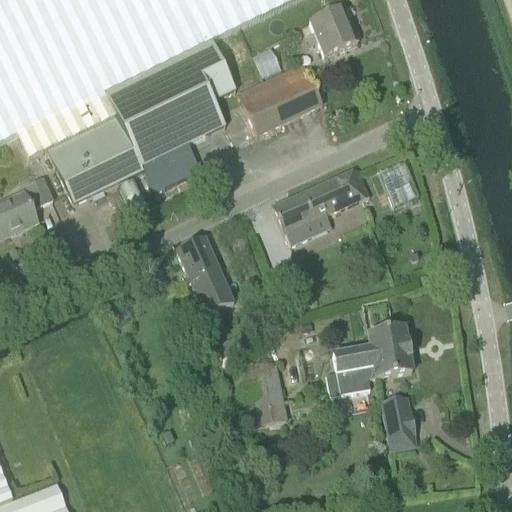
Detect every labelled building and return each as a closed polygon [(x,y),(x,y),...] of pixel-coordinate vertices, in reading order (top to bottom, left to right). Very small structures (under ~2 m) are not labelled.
[(0,0),(0,148),(16,141),(28,165),(46,156),(73,211),(141,178),(139,174),(187,150),(224,132),(212,107),(234,96),(211,49),(103,102),(102,99),(303,0),(0,0)] [(313,39),(304,42),(309,52),(317,49),(323,63),(357,49),(342,13),(308,28),(313,39)] [(255,82),(279,75),(270,51),(247,58),(255,82)] [(237,101),(256,141),(321,110),(302,70),(237,101)] [(187,150),(139,174),(141,178),(152,199),(199,176),(189,155),(187,150)] [(357,175),(270,213),(278,231),(282,240),(284,239),(290,253),(331,235),(325,222),(351,211),(369,203),(358,177),(357,175)] [(24,192),(34,213),(51,206),(41,185),(24,192)] [(0,210),(0,245),(36,229),(23,200),(0,210)] [(203,243),(176,256),(205,321),(232,309),(203,243)] [(310,327),(299,330),(301,339),(312,336),(310,327)] [(374,373),(376,384),(411,377),(403,334),(367,341),(369,354),(371,354),(374,373)] [(245,339),(223,349),(229,362),(251,352),(245,339)] [(325,382),(330,404),(370,396),(368,386),(376,384),(374,373),(371,354),(369,354),(332,361),(335,380),(325,382)] [(234,382),(244,435),(285,427),(275,372),(247,377),(248,379),(234,382)] [(379,408),(388,459),(415,454),(413,442),(415,442),(411,419),(409,419),(407,403),(379,408)] [(0,511),(60,511),(52,491),(12,507),(0,476),(0,511)]
